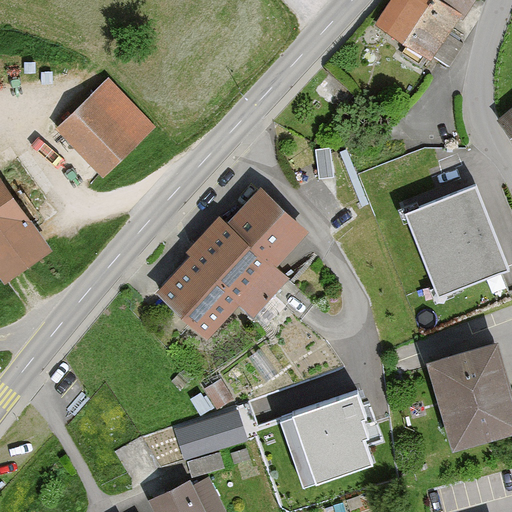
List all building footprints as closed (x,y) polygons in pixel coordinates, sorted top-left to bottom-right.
[(474,0),(392,0),(375,25),(429,61),(474,0)] [(109,74),(55,123),(101,173),(155,124),(109,74)] [(511,107),(492,124),(511,147),(511,107)] [(0,168),(0,269),(5,276),(53,242),(0,168)] [(505,258),(473,178),(408,204),(441,284),(505,258)] [(307,235),(258,186),(225,223),(216,219),(184,250),(151,294),(207,341),(237,306),(253,321),(290,286),(276,267),(307,235)] [(511,394),(498,340),(425,360),(449,448),(511,434),(511,394)] [(358,390),(280,416),(304,486),(371,463),(363,440),(368,438),(363,422),(368,420),(358,390)] [(174,421),(184,455),(247,437),(237,403),(174,421)] [(192,487),(187,480),(147,499),(152,511),(218,511),(203,481),(192,487)]
